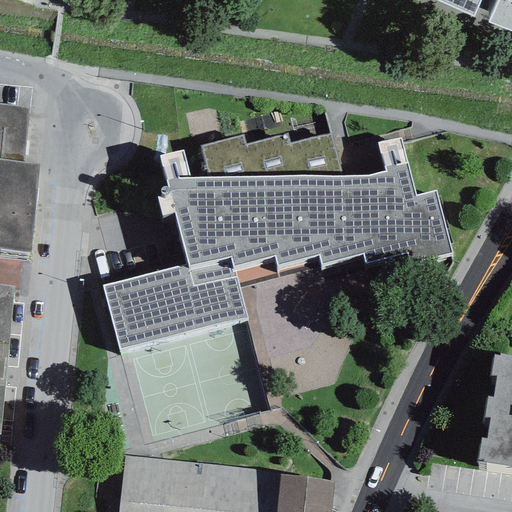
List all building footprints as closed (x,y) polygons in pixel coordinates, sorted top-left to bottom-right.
[(477,0),(443,0),(472,13),(477,0)] [(511,0),(496,0),(488,19),(511,28),(511,0)] [(0,266),(30,270),(39,179),(23,178),(28,117),(0,114),(0,266)] [(205,154),(216,191),(348,184),(333,144),(293,152),(290,142),(250,154),(247,144),(205,154)] [(194,270),(112,292),(129,356),(249,327),(239,286),(281,274),(283,281),(327,270),(330,277),(369,269),(370,277),(406,268),(408,275),(456,262),(442,205),(427,207),(411,152),(387,157),(392,182),(348,184),(216,191),(200,192),(195,169),(169,174),(194,270)] [(0,455),(13,304),(0,303),(0,455)] [(480,464),(477,486),(511,491),(511,380),(500,378),(499,381),(493,380),(490,401),(495,402),(492,422),(487,422),(484,442),(490,443),(486,465),(480,464)] [(280,480),(124,464),(119,511),(276,511),(279,491),(280,480)] [(331,511),(333,496),(279,491),(276,511),(331,511)]
